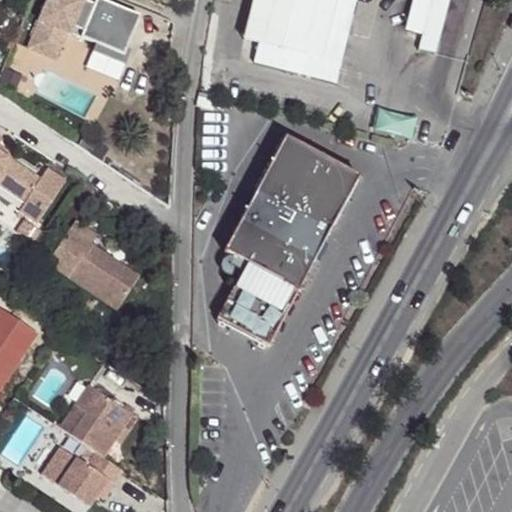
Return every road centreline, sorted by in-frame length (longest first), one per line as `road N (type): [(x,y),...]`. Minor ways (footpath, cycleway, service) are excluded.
road 1 (residential): [(182,511),(184,200),(191,62),(203,0)]
road 2 (tertiary): [(470,176),(284,511)]
